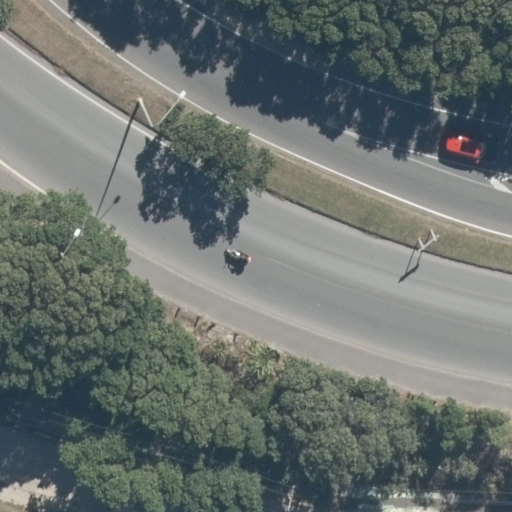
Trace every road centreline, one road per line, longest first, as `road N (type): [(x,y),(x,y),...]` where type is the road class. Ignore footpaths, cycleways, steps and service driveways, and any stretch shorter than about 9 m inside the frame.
road 1 (trunk): [(511,334),(206,240),(0,105)]
road 2 (trunk): [(147,31),(258,119),(380,176),(511,214)]
road 3 (trunk): [(147,31),(337,101),(511,150)]
